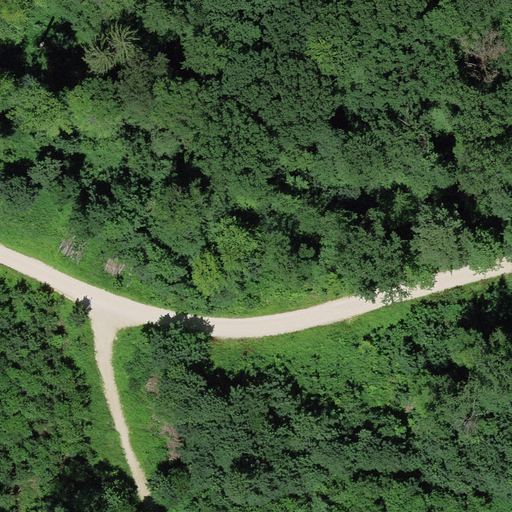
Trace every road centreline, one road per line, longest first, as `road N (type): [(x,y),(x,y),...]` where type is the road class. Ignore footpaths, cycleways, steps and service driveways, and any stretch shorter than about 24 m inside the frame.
road 1 (track): [(511,263),(224,322),(165,318),(88,295),(0,254)]
road 2 (track): [(162,511),(108,388),(88,295)]
